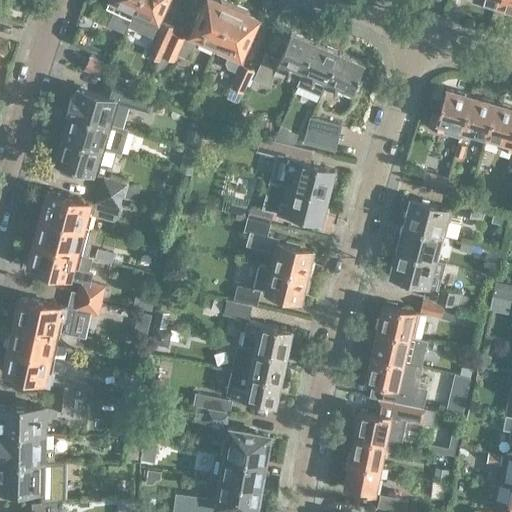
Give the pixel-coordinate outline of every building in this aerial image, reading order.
[(107,0),(105,5),(114,9),(107,24),(122,31),(125,25),(136,0),(107,0)] [(136,0),(125,25),(154,38),(160,26),(156,24),(162,12),(163,12),(168,0),(136,0)] [(162,54),(156,69),(164,72),(174,59),(177,53),(188,58),(196,41),(212,48),(233,2),(228,0),(218,0),(219,0),(218,0),(204,0),(201,7),(199,6),(191,23),(194,24),(189,36),(183,37),(172,32),(163,52),(162,54)] [(511,0),(497,0),(497,4),(511,9),(511,0)] [(248,9),(233,2),(212,48),(227,55),(224,62),(227,67),(237,72),(231,85),(242,90),(252,69),(239,64),(237,60),(243,47),(246,48),(254,30),(252,29),(257,18),(246,13),(248,9)] [(160,26),(154,38),(150,46),(163,52),(172,32),(172,31),(160,26)] [(265,52),(251,85),(256,87),(259,81),(270,85),(275,73),(284,76),(286,71),(287,71),(289,66),(301,71),(315,40),(301,34),(302,33),(290,28),(277,57),(265,52)] [(315,40),(301,71),(296,82),(320,93),(324,83),(325,81),(338,51),(315,40)] [(338,51),(325,81),(324,83),(335,88),(336,86),(348,91),(347,94),(348,94),(351,87),(356,89),(361,78),(356,76),(363,62),(338,51)] [(84,68),(103,77),(109,63),(90,55),(84,68)] [(71,93),(66,109),(111,122),(118,99),(147,112),(148,111),(161,113),(165,105),(112,80),(108,79),(103,93),(77,85),(74,94),(71,93)] [(445,131),(445,128),(460,132),(470,94),(445,86),(438,113),(433,111),(428,126),(445,131)] [(470,94),(460,132),(484,139),(495,101),(470,94)] [(511,105),(495,101),(484,139),(500,144),(499,147),(511,150),(511,105)] [(64,127),(62,135),(104,147),(111,122),(66,109),(61,126),(64,127)] [(310,115),(306,130),(338,138),(342,123),(310,115)] [(281,123),(276,133),(294,141),(299,131),(281,123)] [(306,130),(303,142),(335,150),(338,138),(306,130)] [(104,147),(62,135),(59,134),(54,150),(57,151),(55,160),(103,174),(100,188),(123,194),(125,195),(128,181),(104,174),(107,164),(99,162),(104,147)] [(291,142),(268,136),(264,149),(288,155),(291,142)] [(466,144),(458,142),(453,157),(461,160),(466,144)] [(292,171),(289,186),(328,196),(335,169),(290,158),(287,170),(292,171)] [(425,170),(422,181),(445,187),(448,176),(425,170)] [(328,196),(289,186),(285,199),(280,198),(277,210),(321,221),(328,196)] [(39,215),(41,215),(85,226),(89,212),(114,218),(118,215),(120,207),(123,194),(100,188),(96,202),(48,189),(45,200),(43,199),(39,215)] [(455,210),(482,217),(486,203),(459,196),(455,210)] [(410,197),(403,223),(439,233),(443,219),(449,221),(452,209),(410,197)] [(236,212),(236,214),(247,217),(270,223),(274,209),(250,203),(238,201),(235,211),(236,212)] [(34,240),(79,252),(86,254),(89,244),(81,242),(85,226),(41,215),(34,240)] [(267,234),(270,223),(247,217),(244,229),(249,231),(246,244),(274,252),(271,265),(307,274),(313,249),(278,240),(279,237),(267,234)] [(403,223),(397,248),(433,258),(439,233),(403,223)] [(458,249),(478,254),(481,244),(461,239),(458,249)] [(79,252),(34,240),(27,265),(79,279),(76,291),(101,297),(105,285),(89,280),(92,270),(75,265),(79,252)] [(114,251),(97,247),(94,257),(111,261),(114,251)] [(433,258),(397,248),(390,273),(431,284),(434,273),(429,271),(433,258)] [(307,274),(271,265),(259,262),(253,288),(241,285),(237,300),(257,304),(260,289),(300,299),(307,274)] [(459,292),(436,286),(433,298),(456,305),(459,292)] [(20,295),(14,321),(59,331),(62,316),(73,318),(77,316),(78,309),(97,313),(100,300),(101,297),(76,291),(73,307),(20,295)] [(490,304),(508,308),(510,297),(492,294),(490,304)] [(246,330),(242,346),(287,356),(293,330),(248,320),(251,304),(226,299),(222,314),(237,317),(235,324),(238,328),(246,330)] [(376,327),(417,337),(420,338),(420,337),(426,313),(443,317),(446,305),(422,299),(419,311),(382,302),(376,327)] [(167,312),(157,310),(154,324),(164,326),(167,312)] [(14,321),(8,346),(54,356),(58,339),(59,340),(59,341),(61,342),(63,343),(65,344),(67,344),(69,344),(72,344),(74,343),(98,348),(100,340),(59,331),(14,321)] [(170,330),(155,327),(152,341),(163,343),(168,340),(170,330)] [(376,327),(370,354),(419,365),(425,339),(420,338),(417,337),(376,327)] [(236,346),(231,370),(281,381),(287,356),(237,345),(236,346)] [(54,356),(8,346),(3,371),(52,382),(51,394),(81,397),(99,399),(99,395),(84,392),(86,381),(61,373),(51,370),(54,356)] [(419,365),(370,354),(364,379),(381,382),(377,397),(421,407),(425,389),(414,386),(419,365)] [(231,370),(226,394),(275,406),(281,381),(231,370)] [(448,398),(465,401),(471,374),(454,370),(448,398)] [(191,391),(189,402),(196,404),(230,411),(233,399),(209,394),(209,395),(191,391)] [(0,404),(0,431),(40,432),(40,416),(50,417),(55,413),(55,406),(73,409),(73,408),(80,409),(81,397),(51,394),(48,407),(43,407),(43,406),(30,406),(30,403),(8,403),(8,405),(0,404)] [(359,408),(354,434),(386,441),(399,443),(404,417),(424,421),(426,408),(421,407),(377,397),(374,412),(359,408)] [(230,411),(196,404),(194,416),(204,419),(220,422),(218,435),(228,437),(225,453),(264,460),(268,434),(255,431),(256,429),(247,428),(247,430),(230,427),(228,423),(230,411)] [(496,411),(494,424),(511,427),(511,413),(504,412),(496,411)] [(0,431),(0,458),(40,460),(54,460),(55,448),(40,448),(40,432),(0,431)] [(354,434),(349,460),(381,466),(386,441),(354,434)] [(127,435),(126,457),(138,457),(139,435),(130,435),(127,435)] [(158,464),(159,453),(161,453),(162,442),(140,440),(139,452),(140,452),(139,462),(158,464)] [(486,461),(500,464),(502,454),(488,451),(486,461)] [(225,453),(220,479),(259,485),(264,460),(225,453)] [(52,498),(86,496),(85,484),(72,485),(54,484),(54,480),(49,475),(39,475),(40,460),(0,458),(0,484),(5,485),(5,487),(28,488),(28,486),(40,486),(40,484),(49,485),(48,497),(52,498)] [(381,466),(349,460),(344,486),(376,492),(381,466)] [(452,469),(435,466),(433,475),(451,479),(452,469)] [(259,485),(220,479),(216,505),(232,508),(232,510),(241,511),(241,509),(254,511),(259,485)] [(409,498),(380,493),(377,506),(406,511),(409,498)] [(86,496),(52,498),(52,511),(80,510),(79,505),(83,505),(83,510),(87,510),(86,496)] [(173,496),(171,511),(174,511),(206,511),(208,500),(173,496)]
